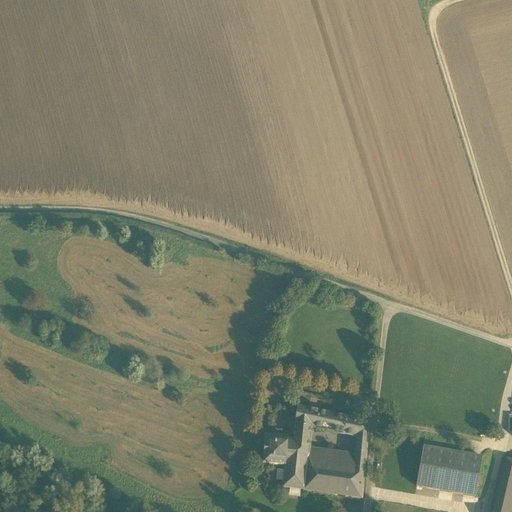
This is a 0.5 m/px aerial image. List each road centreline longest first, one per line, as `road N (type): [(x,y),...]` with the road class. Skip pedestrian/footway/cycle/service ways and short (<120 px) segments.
road 1 (residential): [(511,345),(130,217),(0,210)]
road 2 (track): [(511,288),(429,22),(439,3)]
